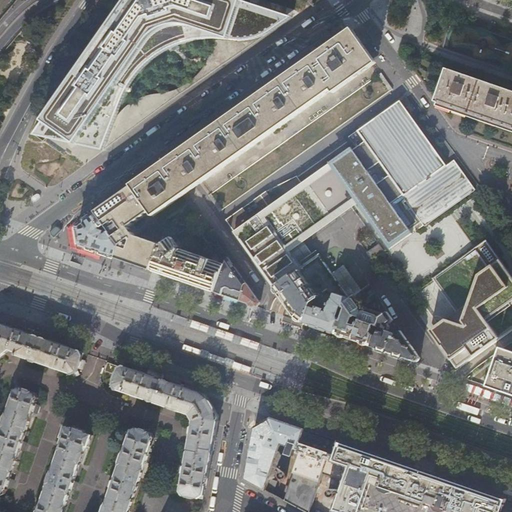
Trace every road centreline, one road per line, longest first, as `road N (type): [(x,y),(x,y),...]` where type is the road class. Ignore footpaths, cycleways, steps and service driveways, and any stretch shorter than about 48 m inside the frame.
road 1 (primary): [(511,427),(7,250)]
road 2 (tertiary): [(7,250),(355,2)]
road 3 (primary): [(243,382),(511,468)]
road 4 (primary): [(0,291),(243,382)]
road 5 (residential): [(355,2),(452,137),(511,158)]
road 6 (tertiary): [(87,0),(0,146)]
